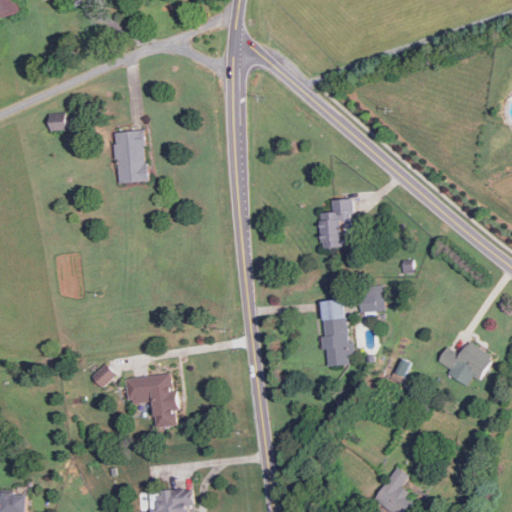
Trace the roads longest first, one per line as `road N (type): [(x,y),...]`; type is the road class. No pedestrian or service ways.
road 1 (tertiary): [(276,511),(242,233),(235,124),(241,0)]
road 2 (residential): [(511,264),(237,34)]
road 3 (residential): [(237,34),(132,56),(0,114)]
